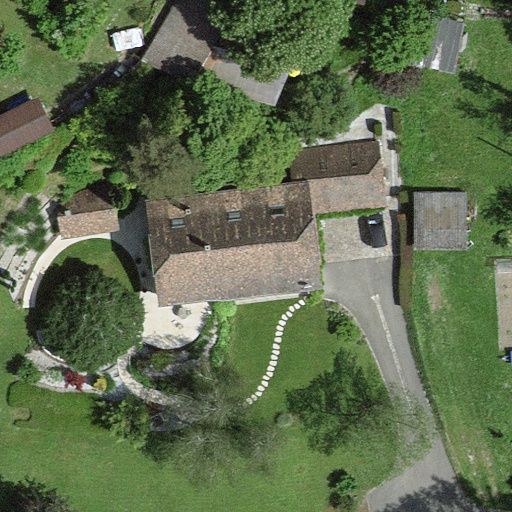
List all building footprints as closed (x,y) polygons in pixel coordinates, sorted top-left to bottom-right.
[(177,0),(143,57),(163,70),(193,82),(214,46),(240,0),(177,0)] [(214,46),(193,82),(275,104),(293,65),(214,46)] [(47,90),(0,119),(0,155),(0,157),(64,117),(47,90)] [(304,186),(160,203),(171,301),(327,283),(318,205),(391,197),(385,146),(301,156),(304,186)] [(65,201),(65,234),(115,226),(110,186),(65,201)] [(427,187),(428,236),(473,235),(472,186),(427,187)]
